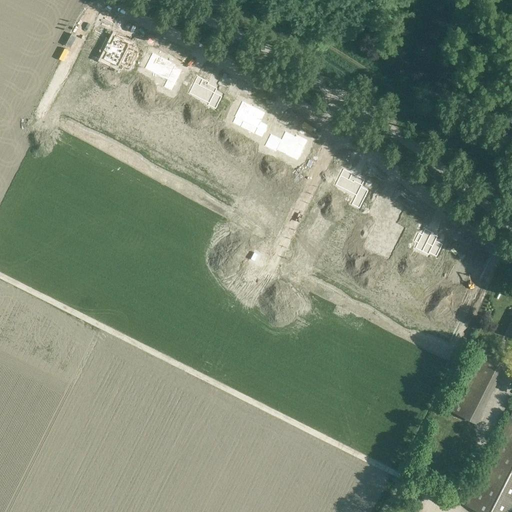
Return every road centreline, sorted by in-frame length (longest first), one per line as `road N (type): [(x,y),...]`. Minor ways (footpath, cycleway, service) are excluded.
road 1 (track): [(393,472),(0,275)]
road 2 (residential): [(95,2),(336,130)]
road 3 (residential): [(222,358),(336,130)]
road 4 (unclassified): [(350,104),(166,0)]
road 5 (residential): [(222,358),(37,263)]
road 6 (unclassified): [(511,228),(350,104)]
road 7 (residential): [(336,130),(489,254)]
